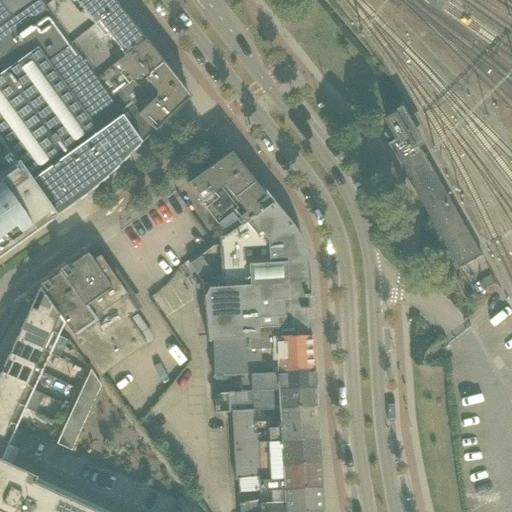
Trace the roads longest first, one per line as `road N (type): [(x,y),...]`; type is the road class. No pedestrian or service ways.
road 1 (tertiary): [(165,0),(320,197),(337,234),(368,511)]
road 2 (tertiary): [(395,511),(363,228),(344,181),(200,0)]
road 3 (residential): [(108,212),(11,282),(0,302)]
